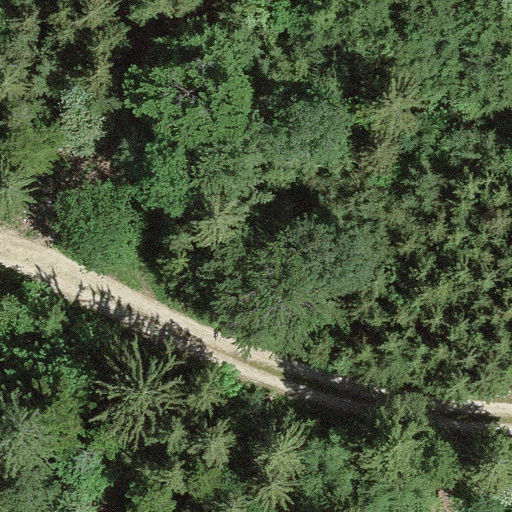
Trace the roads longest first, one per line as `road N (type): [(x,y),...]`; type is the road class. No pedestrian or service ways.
road 1 (track): [(0,246),(298,381),(388,407),(511,422)]
road 2 (track): [(22,255),(94,167),(134,71),(218,0)]
